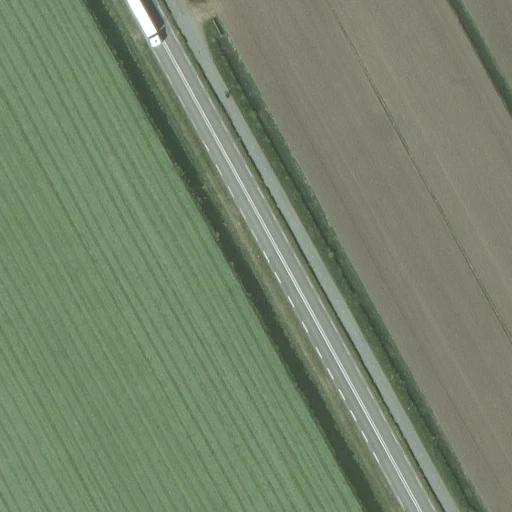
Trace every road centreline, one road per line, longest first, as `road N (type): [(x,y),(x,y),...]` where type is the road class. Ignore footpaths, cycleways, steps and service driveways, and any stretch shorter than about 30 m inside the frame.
road 1 (primary): [(420,511),(138,0)]
road 2 (unclassified): [(451,511),(171,0)]
